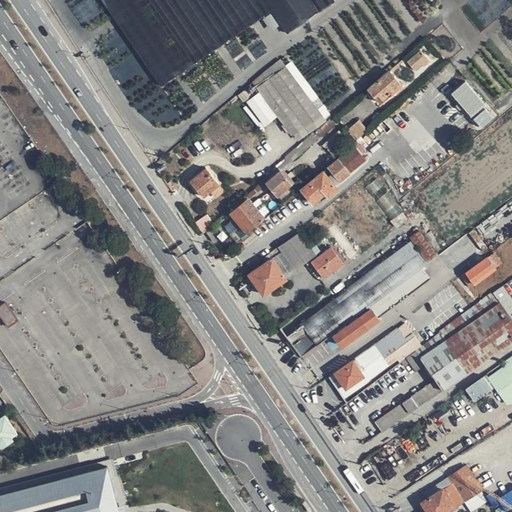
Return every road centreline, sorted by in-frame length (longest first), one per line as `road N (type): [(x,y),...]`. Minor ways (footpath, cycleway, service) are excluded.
road 1 (primary): [(370,511),(18,0)]
road 2 (primary): [(21,48),(221,339)]
road 3 (residential): [(197,403),(49,441),(0,368)]
road 4 (primary): [(265,405),(337,511)]
